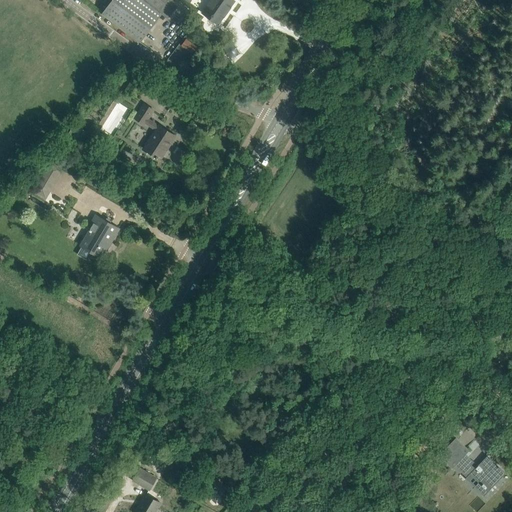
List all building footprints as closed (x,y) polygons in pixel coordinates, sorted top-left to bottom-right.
[(140,42),(162,12),(167,16),(178,2),(175,0),(111,0),(108,5),(102,13),(140,42)] [(210,0),(202,12),(203,13),(218,24),(235,1),(233,0),(210,0)] [(181,45),(192,53),(197,47),(186,39),(181,45)] [(154,110),(144,103),(134,118),(145,124),(154,110)] [(159,125),(158,125),(143,148),(156,156),(155,157),(157,158),(158,157),(160,159),(167,149),(165,148),(173,135),(175,136),(159,125)] [(61,167),(52,161),(48,167),(58,173),(61,167)] [(82,246),(77,255),(87,261),(93,252),(99,256),(105,246),(104,245),(108,240),(111,242),(119,228),(96,215),(88,228),(91,230),(82,246)] [(464,455),(467,451),(456,441),(461,436),(457,432),(446,443),(449,446),(437,458),(441,462),(444,459),(452,467),(454,465),(470,479),(474,475),(483,484),(482,484),(485,488),(486,487),(489,490),(502,477),(496,471),(500,468),(488,456),(484,460),(486,462),(481,467),(478,465),(477,466),(475,464),(472,460),(471,461),(464,455)] [(156,478),(140,469),(134,480),(149,489),(156,478)] [(146,494),(135,511),(154,511),(160,503),(146,494)]
